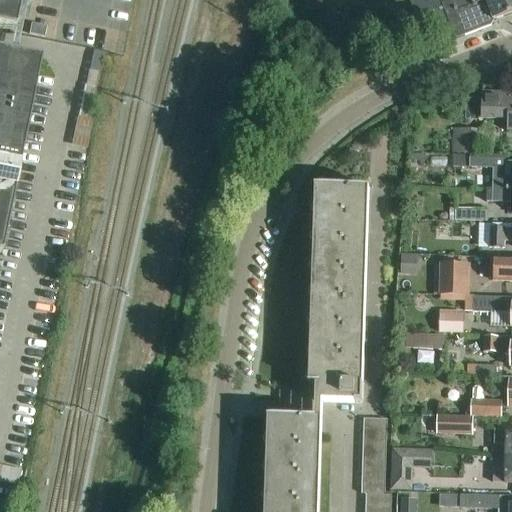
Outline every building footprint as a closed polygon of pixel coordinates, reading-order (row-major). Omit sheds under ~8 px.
[(0,0),(0,30),(13,33),(19,0),(0,0)] [(320,12),(319,0),(303,0),(303,12),(320,12)] [(511,0),(490,0),(445,17),(439,0),(427,5),(425,2),(410,1),(418,25),(433,23),(439,38),(452,33),(456,41),(491,27),(494,22),(511,15),(511,0)] [(439,0),(445,17),(490,0),(455,0),(451,2),(442,5),(439,0)] [(29,36),(44,39),(46,29),(31,26),(29,36)] [(0,255),(0,256),(40,60),(0,52),(0,255)] [(508,134),(511,133),(511,95),(483,94),(482,122),(508,123),(508,134)] [(87,143),(92,109),(79,107),(74,141),(87,143)] [(452,156),(464,156),(476,157),(477,132),(453,131),(452,156)] [(470,169),(501,170),(502,159),(470,158),(470,169)] [(511,178),(493,178),(493,191),(511,191),(511,178)] [(317,387),(316,420),(322,420),(323,404),(356,405),(358,405),(365,190),(321,188),(314,387),(317,387)] [(511,191),(493,191),(487,191),(487,204),(511,204),(511,191)] [(455,222),(486,223),(487,210),(455,209),(455,222)] [(511,243),(511,231),(505,231),(505,230),(491,230),(490,250),(504,250),(505,244),(511,243)] [(417,277),(417,258),(402,257),(401,276),(417,277)] [(511,261),(490,260),(490,281),(511,281),(511,261)] [(440,297),(466,298),(467,267),(441,267),(440,297)] [(511,299),(473,298),(473,314),(511,315),(511,320),(511,329),(511,328),(511,299)] [(439,335),(464,336),(464,316),(439,315),(439,335)] [(416,351),(416,337),(406,336),(406,351),(416,351)] [(484,355),(511,356),(511,369),(511,368),(511,339),(485,339),(484,355)] [(476,379),(496,380),(496,369),(477,368),(476,379)] [(496,393),(509,394),(509,408),(511,407),(511,379),(496,379),(496,393)] [(467,419),(501,420),(501,404),(472,403),(472,414),(468,414),(467,419)] [(436,437),(473,438),(473,419),(437,418),(436,437)] [(312,511),(316,420),(273,419),(270,511),(312,511)] [(364,421),(364,434),(387,434),(387,422),(364,421)] [(508,447),(507,458),(511,458),(511,432),(495,431),(494,447),(508,447)] [(364,434),(363,446),(387,447),(387,434),(364,434)] [(363,446),(363,459),(386,459),(387,447),(363,446)] [(393,453),(391,492),(411,493),(412,471),(430,471),(431,454),(393,453)] [(511,458),(507,458),(507,470),(494,469),(493,484),(511,484),(511,458)] [(363,459),(362,471),(386,472),(386,459),(363,459)] [(362,471),(362,484),(385,485),(386,472),(362,471)] [(361,496),(365,496),(385,497),(385,496),(385,485),(362,484),(361,496)] [(366,497),(366,508),(391,509),(391,497),(385,496),(385,497),(365,496),(365,497),(366,497)] [(499,511),(498,511),(511,511),(511,498),(460,498),(460,511),(499,511)] [(401,511),(416,511),(417,502),(401,502),(401,511)]
